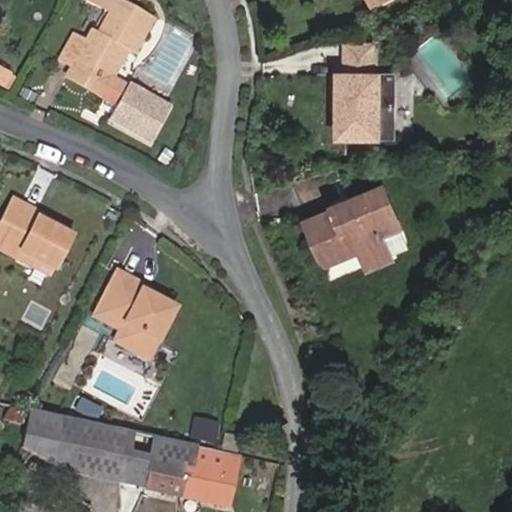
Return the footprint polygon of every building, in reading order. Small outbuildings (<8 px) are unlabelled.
[(142,44),(158,11),(137,0),(106,0),(117,6),(106,26),(96,21),(90,32),(83,28),(70,55),(80,60),(82,57),(117,75),(122,65),(135,40),(142,44)] [(373,0),(380,11),(387,7),(383,0),(373,0)] [(389,105),(389,86),(382,86),(381,55),(354,56),(355,87),(347,88),(350,148),(391,147),(390,128),(405,128),(404,105),(389,105)] [(82,57),(80,60),(77,67),(130,94),(140,74),(122,65),(117,75),(82,57)] [(0,63),(0,81),(10,87),(18,73),(0,63)] [(182,96),(140,74),(130,94),(121,110),(164,132),(182,96)] [(403,86),(389,86),(389,105),(404,105),(403,86)] [(405,147),(405,128),(390,128),(391,147),(405,147)] [(342,261),(346,272),(370,262),(376,277),(403,265),(392,241),(410,233),(393,191),(358,206),(361,212),(316,231),(330,266),(342,261)] [(31,253),(64,267),(77,240),(45,225),(50,213),(24,200),(3,246),(29,258),(31,253)] [(62,273),(64,267),(31,253),(29,258),(62,273)] [(335,277),(346,272),(342,261),(330,266),(335,277)] [(153,280),(127,265),(102,309),(129,324),(135,314),(168,333),(183,305),(150,286),(153,280)] [(233,451),(27,410),(19,447),(62,471),(142,487),(217,504),(224,471),(236,474),(240,453),(233,451)] [(194,418),(191,438),(217,442),(220,423),(194,418)] [(240,453),(251,455),(256,432),(238,428),(233,451),(240,453)]
